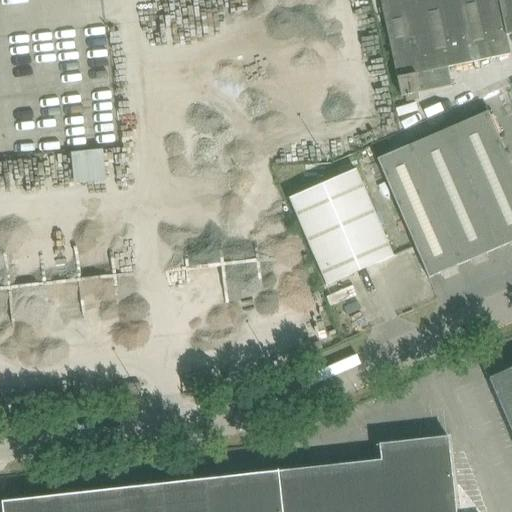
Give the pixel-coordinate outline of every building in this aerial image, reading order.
[(380,0),(401,97),(452,86),(448,68),(510,55),(507,36),(498,0),(380,0)] [(511,0),(498,0),(507,36),(511,34),(511,0)] [(406,147),(457,266),(511,242),(511,169),(487,112),(406,147)] [(429,278),(457,266),(406,147),(377,160),(429,278)] [(110,150),(76,154),(79,183),(113,180),(110,150)] [(327,285),(393,257),(356,171),(290,200),(327,285)] [(511,369),(489,379),(511,431),(511,369)] [(456,511),(448,438),(379,445),(381,461),(2,503),(2,511),(456,511)]
